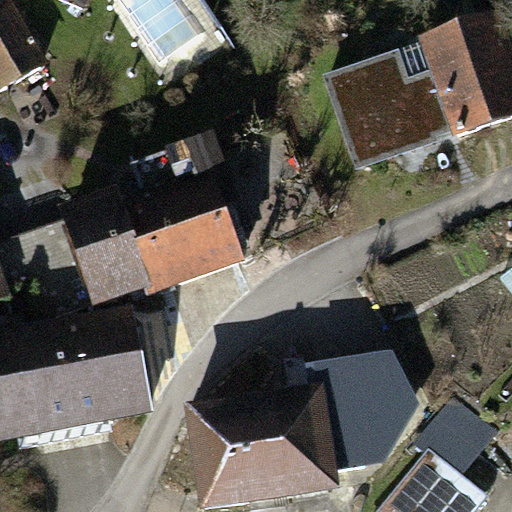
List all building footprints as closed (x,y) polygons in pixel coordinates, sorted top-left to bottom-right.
[(7,0),(0,0),(0,104),(4,112),(55,82),(7,0)] [(229,43),(211,0),(148,0),(145,1),(171,67),(229,43)] [(511,41),(507,27),(389,67),(421,163),(511,131),(511,41)] [(127,200),(61,223),(97,324),(153,304),(157,314),(252,281),(220,188),(134,218),(127,200)] [(0,276),(0,318),(13,314),(0,276)] [(30,336),(51,452),(157,428),(135,321),(30,336)] [(0,463),(51,452),(30,336),(0,340),(0,463)] [(327,400),(183,422),(196,511),(303,511),(343,506),(327,400)] [(490,511),(493,509),(433,462),(394,511),(490,511)]
